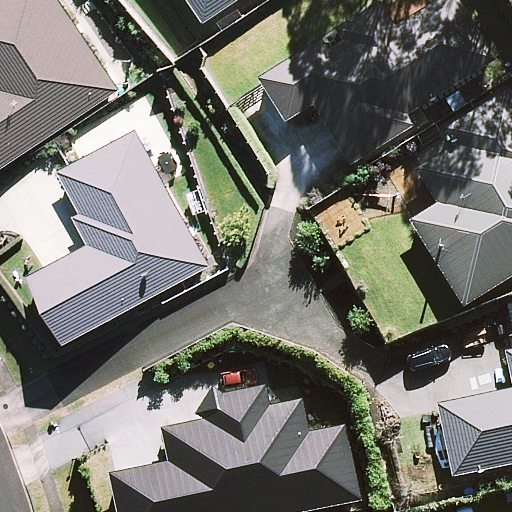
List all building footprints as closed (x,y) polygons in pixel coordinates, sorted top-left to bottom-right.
[(0,0),(0,169),(124,86),(65,0),(0,0)] [(194,0),(208,21),(239,0),(194,0)] [(411,117),(500,63),(461,0),(443,0),(396,29),(381,5),(338,31),(345,43),(329,53),(321,41),(260,79),(287,124),(315,107),(352,168),(362,161),(417,128),(411,117)] [(410,223),(465,309),(511,279),(511,98),(508,92),(447,131),(457,147),(418,172),(439,205),(410,223)] [(36,273),(71,340),(213,265),(141,129),(63,170),(85,212),(79,215),(93,242),(36,273)] [(511,390),(439,406),(454,478),(511,465),(511,350),(507,351),(511,374),(511,390)] [(111,475),(118,511),(317,511),(362,503),(346,426),(311,434),(304,400),(271,407),(266,387),(226,395),(214,388),(197,416),(206,421),(163,430),(170,463),(111,475)]
